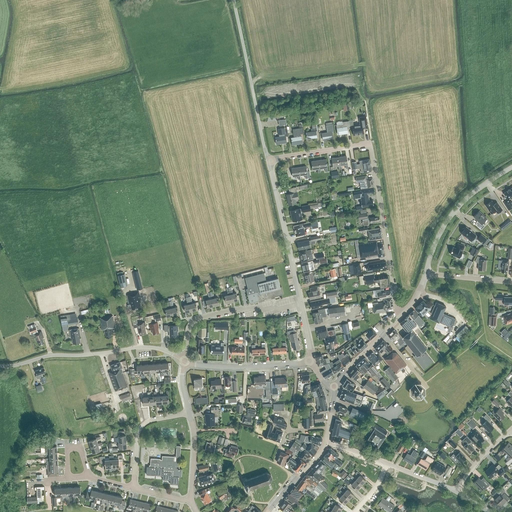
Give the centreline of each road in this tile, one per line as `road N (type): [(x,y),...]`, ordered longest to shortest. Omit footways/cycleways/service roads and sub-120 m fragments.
road 1 (residential): [(184,361),(132,347),(0,366)]
road 2 (residential): [(399,317),(369,147)]
road 3 (unclassified): [(268,159),(233,0)]
road 4 (residential): [(184,361),(197,319),(300,303)]
road 5 (residential): [(300,303),(268,159)]
road 6 (tertiary): [(425,272),(454,210),(511,167)]
